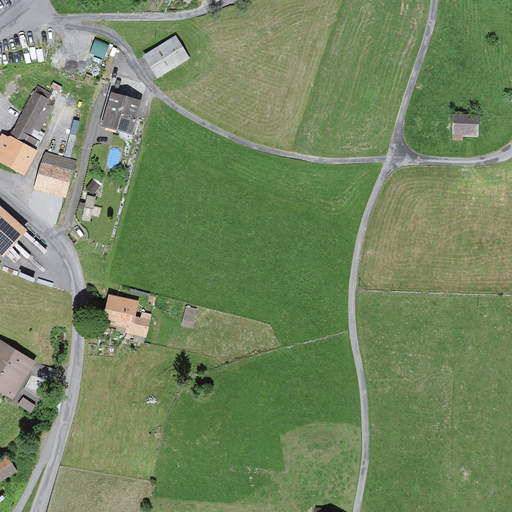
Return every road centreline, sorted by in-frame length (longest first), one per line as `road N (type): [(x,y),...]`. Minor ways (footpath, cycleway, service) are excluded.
road 1 (track): [(23,5),(108,33),(164,98),(248,144),(322,160),(391,158)]
road 2 (unclassified): [(391,158),(366,214),(352,282),(365,442),(355,511)]
road 3 (residential): [(0,191),(56,241),(77,283),(75,369),(37,511)]
road 4 (track): [(23,5),(63,17),(169,16),(232,0)]
road 5 (unknown): [(0,191),(57,21)]
road 6 (unclassified): [(391,158),(434,0)]
road 7 (track): [(511,147),(480,161),(391,158)]
